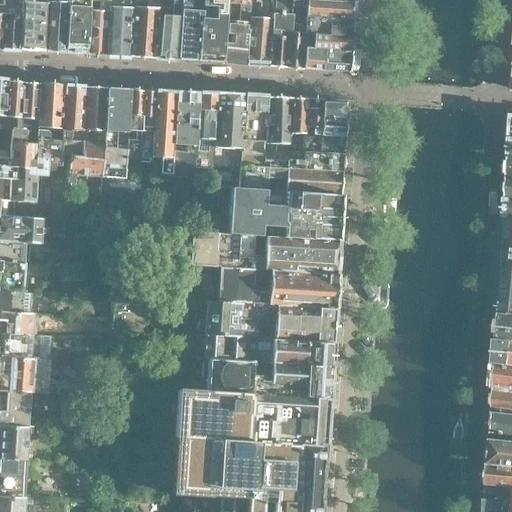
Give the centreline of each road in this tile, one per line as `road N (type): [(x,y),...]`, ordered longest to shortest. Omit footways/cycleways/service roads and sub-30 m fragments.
road 1 (residential): [(355,90),(333,511)]
road 2 (residential): [(473,511),(500,103)]
road 3 (residential): [(0,65),(355,90)]
road 4 (residential): [(500,103),(355,90)]
